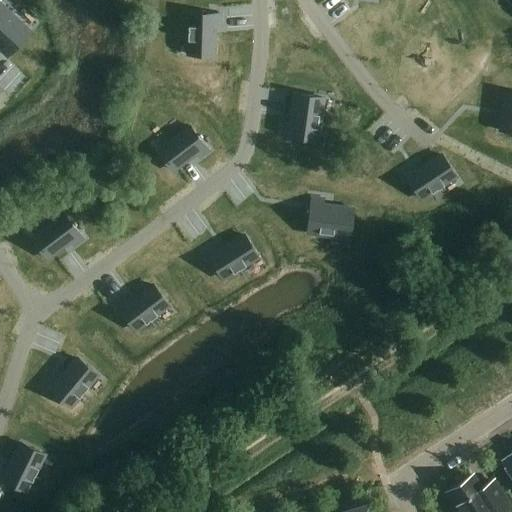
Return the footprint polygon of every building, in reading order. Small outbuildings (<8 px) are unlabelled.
[(0,3),(0,50),(7,57),(31,32),(0,3)] [(189,14),(188,56),(215,57),(216,26),(221,26),(222,15),(189,14)] [(511,93),(505,93),(500,132),(511,133),(511,93)] [(284,123),(282,136),(318,141),(324,98),(294,94),(290,124),(284,123)] [(190,127),(157,152),(173,172),(196,154),(200,159),(209,152),(190,127)] [(413,167),(403,173),(421,200),(457,177),(442,154),(416,171),(413,167)] [(311,198),(307,234),(350,240),(354,209),(324,205),(325,200),(311,198)] [(65,214),(32,239),(47,260),(71,242),(74,246),(83,239),(65,214)] [(215,246),(206,253),(223,280),(259,258),(245,235),(218,251),(215,246)] [(125,299),(116,306),(136,332),(170,306),(153,285),(129,303),(125,299)] [(53,378),(46,387),(71,408),(98,375),(78,358),(58,382),(53,378)] [(3,468),(0,473),(0,479),(27,493),(46,455),(21,443),(8,471),(3,468)] [(511,453),(502,460),(511,474),(511,453)] [(481,487),(473,475),(449,491),(463,511),(462,511),(511,511),(511,507),(506,498),(493,479),(481,487)] [(363,508),(361,501),(343,507),(344,511),(369,511),(368,506),(363,508)]
